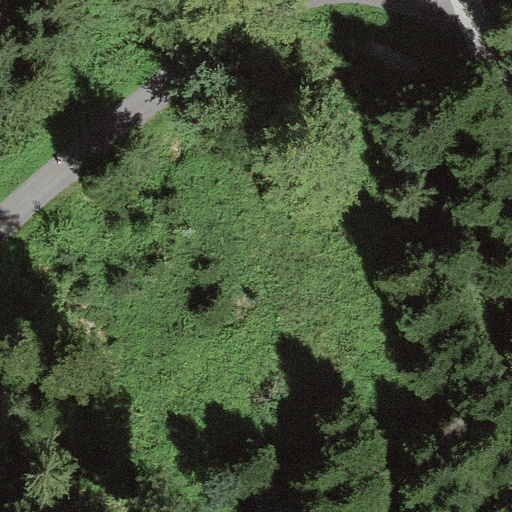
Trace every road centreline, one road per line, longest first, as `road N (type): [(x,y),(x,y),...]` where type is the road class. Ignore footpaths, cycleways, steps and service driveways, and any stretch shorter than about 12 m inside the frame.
road 1 (unclassified): [(0,224),(265,0)]
road 2 (unclassified): [(468,0),(511,116)]
